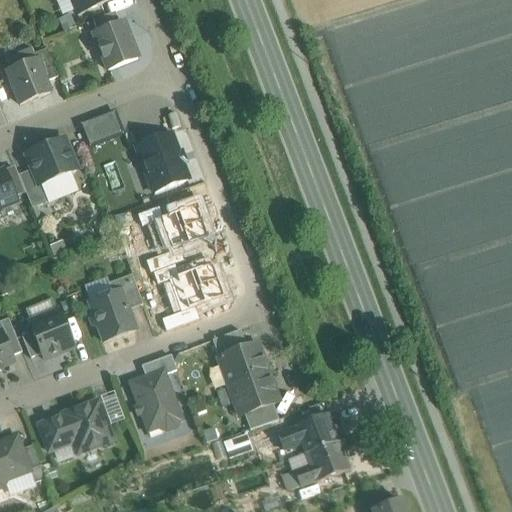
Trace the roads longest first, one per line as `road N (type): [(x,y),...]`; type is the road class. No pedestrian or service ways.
road 1 (primary): [(243,0),(439,511)]
road 2 (residential): [(0,404),(262,311),(177,69)]
road 3 (residential): [(177,69),(0,141)]
